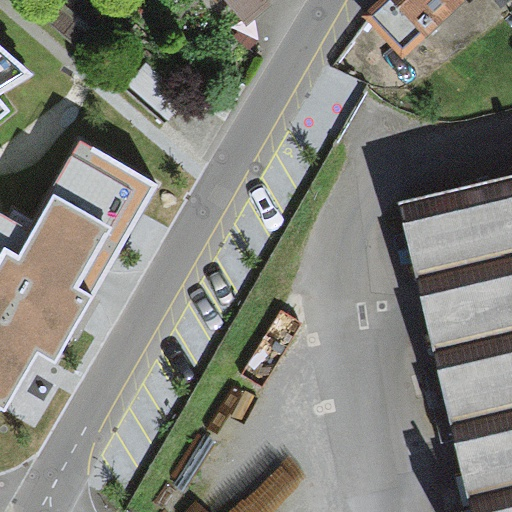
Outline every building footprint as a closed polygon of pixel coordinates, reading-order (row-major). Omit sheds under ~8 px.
[(215,0),(247,37),(290,0),(215,0)] [(379,0),(382,3),(423,46),(426,50),(479,0),(379,0)] [(423,46),(382,3),(362,22),(402,65),(423,46)] [(0,95),(34,75),(0,47),(0,95)] [(188,103),(147,66),(128,87),(169,124),(188,103)] [(56,364),(157,186),(80,143),(31,228),(0,210),(0,401),(7,405),(37,354),(56,364)] [(511,511),(511,158),(400,184),(468,480),(452,484),(456,504),(473,500),(475,506),(458,510),(457,511),(511,511)]
